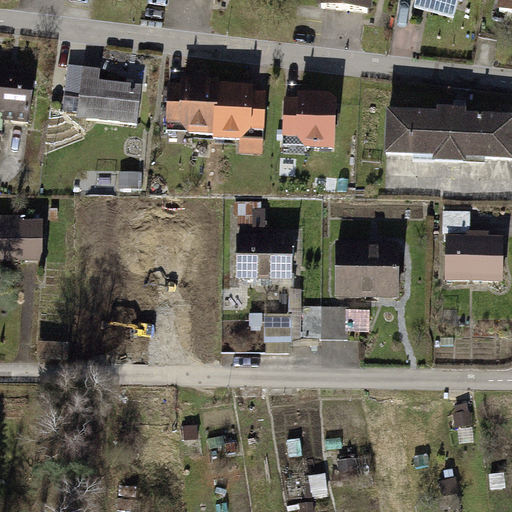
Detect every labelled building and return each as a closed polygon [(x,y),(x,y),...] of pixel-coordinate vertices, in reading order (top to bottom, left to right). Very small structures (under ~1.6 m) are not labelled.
[(370,0),(325,0),(325,9),(369,13),(370,0)] [(418,0),(416,10),(455,21),(460,0),(418,0)] [(511,0),(504,0),(501,12),(511,14),(511,0)] [(102,71),(85,69),(81,99),(91,100),(88,122),(138,128),(143,88),(101,82),(102,71)] [(35,78),(0,73),(0,135),(2,136),(4,121),(30,124),(35,78)] [(219,90),(220,90),(220,86),(203,85),(198,79),(192,84),(184,85),(184,89),(170,88),(169,124),(184,125),(192,135),(215,135),(217,135),(219,90)] [(220,90),(219,90),(217,135),(215,135),(215,140),(241,141),(250,132),(265,132),(267,96),(252,96),(253,91),(246,91),(240,85),(235,90),(220,90)] [(301,103),(287,102),(284,137),(300,139),(309,148),(334,149),(336,104),(332,99),(319,99),(314,93),(309,98),(301,98),(301,103)] [(439,118),(391,116),(389,156),(436,158),(436,163),(465,164),(465,159),(511,160),(511,121),(467,119),(467,115),(439,114),(439,118)] [(133,245),(148,246),(147,303),(166,304),(166,287),(194,288),(195,240),(154,239),(154,207),(133,207),(133,245)] [(266,214),(255,213),(255,228),(266,229),(266,214)] [(471,214),(445,214),(445,235),(447,235),(446,242),(449,242),(448,281),(503,282),(504,242),(482,241),(482,234),(471,234),(471,214)] [(248,218),(239,218),(239,229),(248,229),(248,218)] [(44,225),(0,224),(0,260),(43,261),(44,225)] [(268,241),(240,240),(239,278),(293,279),(294,241),(278,241),(278,234),(268,234),(268,241)] [(400,249),(339,248),(338,296),(399,297),(400,249)] [(323,308),(306,308),(305,340),(323,341),(323,308)] [(349,309),(323,308),(323,341),(349,341),(349,332),(369,332),(370,311),(349,311),(349,309)] [(293,322),(267,322),(267,343),(293,343),(293,322)]
